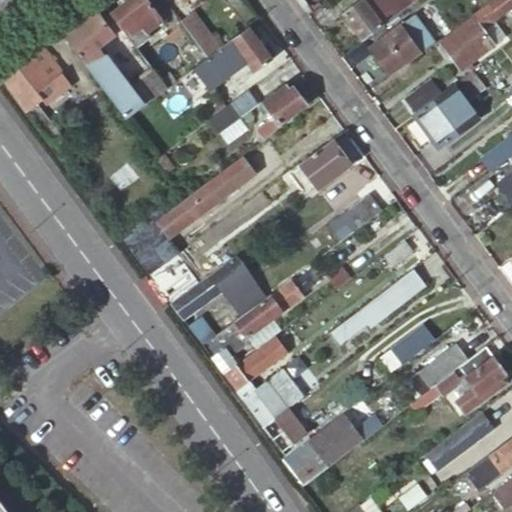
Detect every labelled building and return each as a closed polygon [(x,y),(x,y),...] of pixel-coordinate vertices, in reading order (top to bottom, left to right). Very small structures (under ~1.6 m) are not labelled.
[(128,4),(114,14),(136,45),(151,34),(147,30),(162,19),(149,0),(128,0),(127,1),(128,4)] [(364,39),(417,0),(362,0),(345,13),(364,39)] [(511,0),(492,0),(474,14),(475,16),(484,28),(511,6),(511,0)] [(62,30),(126,117),(140,107),(110,67),(113,65),(91,35),(107,23),(95,6),(62,30)] [(192,13),(181,22),(208,58),(220,49),(192,13)] [(414,43),(426,34),(412,15),(401,24),(414,43)] [(484,28),(475,16),(442,41),(463,70),(497,45),(484,28)] [(369,47),(390,76),(433,44),(426,34),(414,43),(401,24),(369,47)] [(272,59),(249,28),(220,49),(208,58),(216,69),(242,50),(257,70),(272,59)] [(71,84),(43,45),(2,75),(45,133),(56,126),(38,100),(43,96),(47,101),(71,84)] [(500,78),(485,59),(452,84),(466,101),(487,86),(488,87),(500,78)] [(155,96),(167,87),(161,78),(152,66),(140,76),(155,96)] [(167,87),(177,80),(170,71),(161,78),(167,87)] [(148,101),(155,96),(140,76),(133,81),(148,101)] [(404,101),(413,113),(445,89),(435,77),(404,101)] [(445,89),(413,113),(439,147),(477,117),(466,101),(452,84),(445,89)] [(265,140),(283,127),(281,124),(307,105),(294,88),(290,91),(286,86),(264,101),(275,117),(258,129),(265,140)] [(257,104),(248,91),(208,120),(218,134),(242,116),(241,115),(257,104)] [(511,131),(479,158),(489,171),(511,153),(511,131)] [(352,163),(334,139),(302,162),(320,187),(352,163)] [(174,144),(155,158),(162,167),(168,162),(170,164),(174,161),(171,156),(178,150),(174,144)] [(251,150),(207,182),(221,201),(265,169),(251,150)] [(168,162),(162,167),(167,173),(173,169),(170,164),(168,162)] [(511,191),(511,172),(503,180),(511,191)] [(158,205),(138,220),(159,247),(173,237),(221,201),(207,182),(185,198),(165,214),(158,205)] [(343,240),(384,209),(373,195),(332,226),(343,240)] [(138,220),(120,234),(149,274),(159,267),(168,260),(159,247),(138,220)] [(168,260),(183,250),(173,237),(159,247),(168,260)] [(394,263),(415,248),(408,239),(387,254),(394,263)] [(168,260),(159,267),(163,273),(191,254),(186,248),(183,250),(168,260)] [(235,258),(172,305),(181,318),(219,290),(237,313),(261,294),(235,258)] [(159,267),(149,274),(170,303),(184,293),(176,282),(169,281),(168,279),(163,273),(159,267)] [(426,283),(415,267),(330,330),(340,343),(367,323),(369,326),(426,283)] [(288,281),(216,334),(212,336),(227,357),(248,341),(245,337),(300,297),(288,281)] [(189,327),(201,345),(212,336),(216,334),(203,317),(189,327)] [(393,347),(405,363),(437,339),(425,323),(393,347)] [(201,345),(222,372),(233,364),(227,357),(212,336),(201,345)] [(273,339),(223,375),(233,387),(281,351),(273,339)] [(459,368),(469,360),(457,344),(419,373),(431,389),(450,375),(459,368)] [(508,373),(488,346),(469,360),(459,368),(476,390),(459,403),(467,414),(508,383),(504,378),(508,373)] [(240,397),(261,425),(285,407),(292,402),(300,396),(280,368),(240,397)] [(431,389),(419,373),(417,370),(404,379),(418,398),(431,389)] [(450,375),(431,389),(418,398),(408,406),(416,416),(440,399),(441,401),(455,390),(456,384),(450,375)] [(292,402),(285,407),(292,417),(299,412),(292,402)] [(285,407),(261,425),(280,451),(304,433),(292,417),(285,407)] [(497,427),(485,410),(445,440),(456,455),(497,427)] [(282,454),(304,484),(315,475),(340,457),(364,439),(346,414),(313,438),(316,443),(312,446),(305,437),(282,454)] [(369,426),(374,432),(383,424),(380,419),(369,426)] [(511,437),(490,454),(502,470),(511,463),(511,437)] [(340,457),(315,475),(321,483),(334,473),(332,471),(344,462),(340,457)] [(485,481),(475,468),(453,485),(462,497),(485,481)] [(511,504),(511,478),(495,491),(508,508),(511,504)] [(412,511),(429,499),(418,484),(401,496),(412,511)] [(10,511),(0,497),(0,511),(10,511)] [(368,511),(361,502),(347,511),(368,511)]
